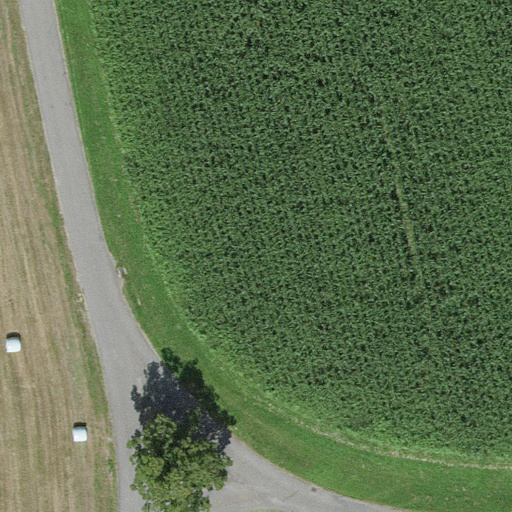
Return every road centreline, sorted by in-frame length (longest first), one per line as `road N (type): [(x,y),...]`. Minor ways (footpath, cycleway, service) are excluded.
road 1 (residential): [(173,465),(119,339),(35,0)]
road 2 (residential): [(325,511),(173,465)]
